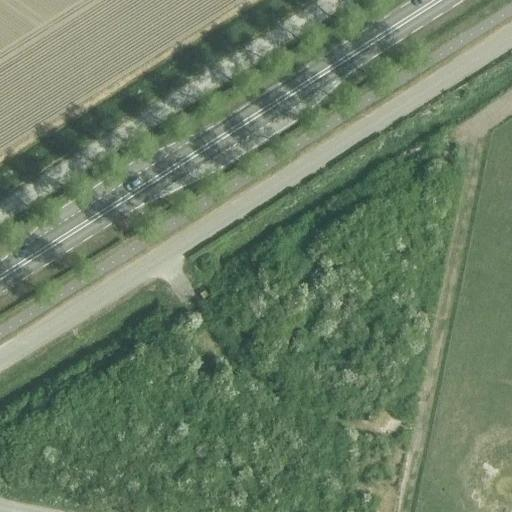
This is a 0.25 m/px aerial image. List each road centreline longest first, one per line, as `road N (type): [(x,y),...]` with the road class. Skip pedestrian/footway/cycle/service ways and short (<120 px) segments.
road 1 (unclassified): [(0,360),(511,36)]
road 2 (primary): [(0,276),(442,0)]
road 3 (unclassified): [(0,209),(332,0)]
